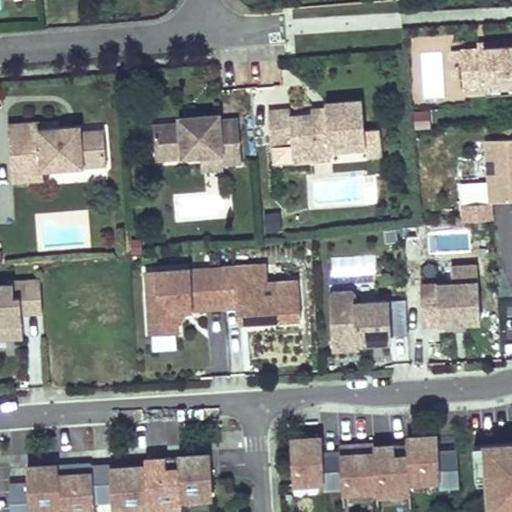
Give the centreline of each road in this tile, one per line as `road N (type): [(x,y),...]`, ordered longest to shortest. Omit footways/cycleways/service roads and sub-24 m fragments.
road 1 (residential): [(254,401),(511,378)]
road 2 (residential): [(0,420),(254,401)]
road 3 (residential): [(0,50),(193,33)]
